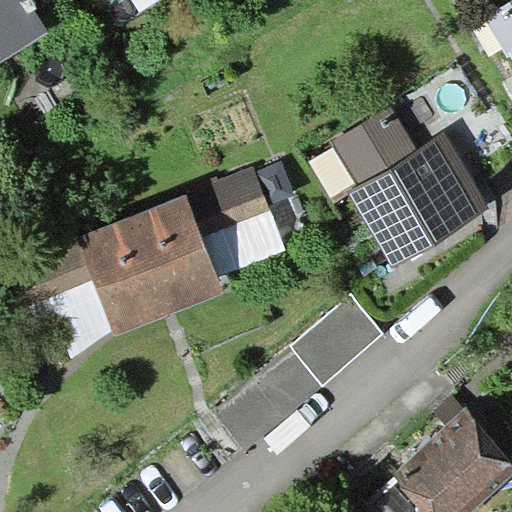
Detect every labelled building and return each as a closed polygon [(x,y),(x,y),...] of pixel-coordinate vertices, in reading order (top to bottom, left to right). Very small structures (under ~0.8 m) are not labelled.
[(0,0),(0,62),(49,31),(30,0),(0,0)] [(511,0),(504,0),(480,15),(506,58),(510,56),(511,58),(511,0)] [(347,192),(392,266),(490,207),(445,133),(417,149),(390,105),(330,142),(357,185),(347,192)] [(171,316),(226,295),(219,276),(204,236),(272,210),(255,164),(185,191),(186,194),(132,215),(171,316)] [(286,250),(272,210),(204,236),(219,276),(286,250)] [(12,259),(31,305),(48,298),(91,281),(111,331),(114,337),(171,316),(132,215),(76,237),(75,234),(12,259)] [(91,281),(48,298),(71,359),(111,331),(91,281)] [(386,333),(351,291),(211,410),(246,451),(386,333)] [(415,511),(475,511),(511,479),(511,461),(466,410),(387,481),(415,511)]
